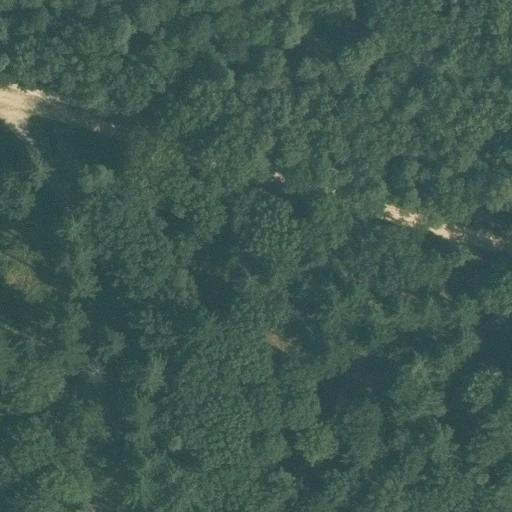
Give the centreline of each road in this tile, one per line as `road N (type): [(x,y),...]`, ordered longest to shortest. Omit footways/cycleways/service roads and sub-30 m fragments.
road 1 (track): [(511,251),(12,101),(9,86)]
road 2 (residential): [(234,511),(147,321),(39,158),(12,101)]
